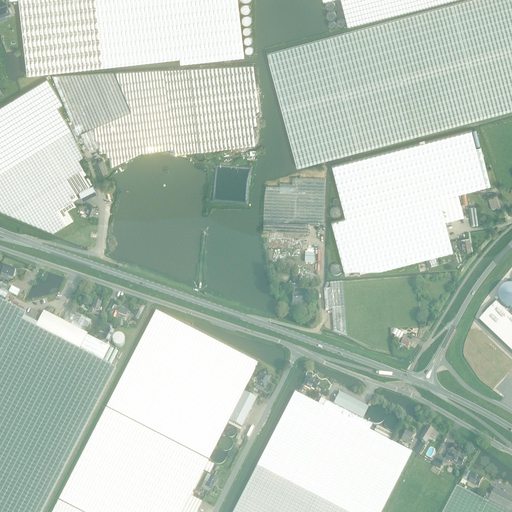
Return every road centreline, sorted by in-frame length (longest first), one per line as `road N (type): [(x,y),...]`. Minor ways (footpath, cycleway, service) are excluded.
road 1 (primary): [(397,373),(20,239)]
road 2 (unclassified): [(296,348),(0,248)]
road 3 (unclassified): [(511,452),(404,391),(308,355)]
road 4 (unclassified): [(213,511),(296,348)]
road 5 (unclassified): [(20,239),(97,252),(102,197)]
